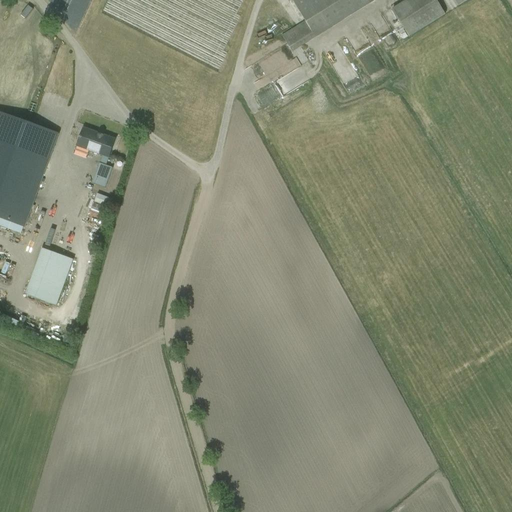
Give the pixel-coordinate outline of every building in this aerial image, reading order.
[(291,0),(292,0),(305,22),(282,36),(287,45),(292,53),(377,0),(291,0)] [(436,0),(406,0),(391,9),(409,37),(446,15),(436,0)] [(364,26),(382,16),(379,10),(326,39),(331,49),(352,38),(364,60),(378,53),(364,26)] [(292,56),(257,71),(262,81),(296,66),(292,56)] [(357,96),(370,89),(361,70),(347,77),(357,96)] [(0,226),(21,234),(23,227),(25,228),(58,134),(0,113),(0,226)] [(76,147),(102,156),(100,164),(99,164),(91,184),(105,189),(112,169),(105,166),(108,158),(109,158),(115,140),(103,135),(102,137),(98,135),(99,134),(83,128),(76,147)] [(96,215),(92,226),(105,231),(109,219),(96,215)] [(91,229),(90,234),(101,237),(103,233),(91,229)] [(57,305),(74,259),(42,248),(25,294),(57,305)] [(0,260),(0,270),(4,272),(8,264),(0,260)] [(54,322),(58,313),(48,308),(43,318),(54,322)] [(0,318),(17,326),(19,321),(0,312),(0,318)]
